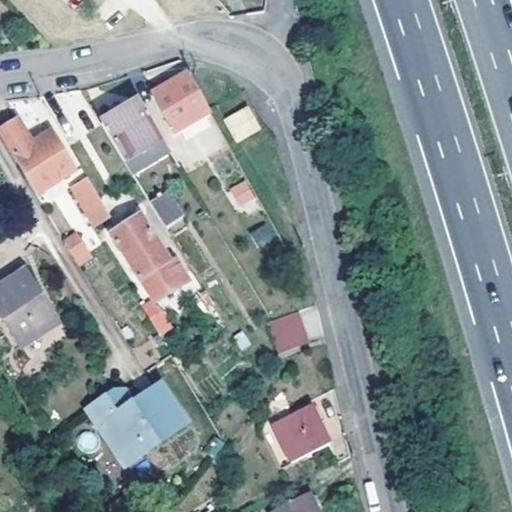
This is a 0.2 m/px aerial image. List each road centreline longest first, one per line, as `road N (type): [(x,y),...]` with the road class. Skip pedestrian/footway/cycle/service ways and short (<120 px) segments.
road 1 (residential): [(252,54),(271,67),(298,116),(390,511)]
road 2 (motorway): [(402,0),(511,372)]
road 3 (residential): [(0,151),(130,366)]
road 4 (residential): [(0,72),(176,40)]
